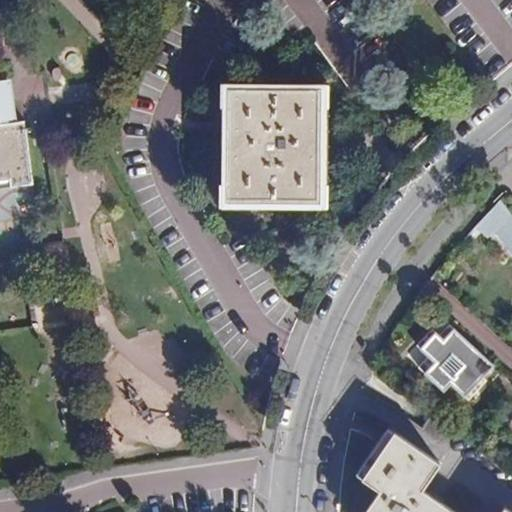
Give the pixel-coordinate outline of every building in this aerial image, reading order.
[(0,180),(10,179),(11,187),(35,184),(25,120),(17,121),(0,122),(0,80),(0,81),(0,79),(0,180)] [(0,122),(17,121),(12,80),(0,81),(0,80),(0,122)] [(232,200),(316,201),(316,184),(322,184),(323,107),(317,107),(317,89),(233,87),(233,106),(229,106),(228,141),(227,182),(232,183),(232,200)] [(511,210),(503,199),(487,215),(511,246),(511,210)] [(447,314),(436,325),(444,332),(454,321),(447,314)] [(444,332),(436,325),(421,341),(433,353),(439,358),(428,371),(449,390),(456,382),(469,394),(488,374),(499,384),(511,372),(454,321),(444,332)] [(439,358),(433,353),(421,365),(428,371),(439,358)] [(443,459),(397,428),(366,474),(383,486),(365,511),(511,511),(511,505),(509,503),(502,511),(461,511),(425,487),(443,459)]
